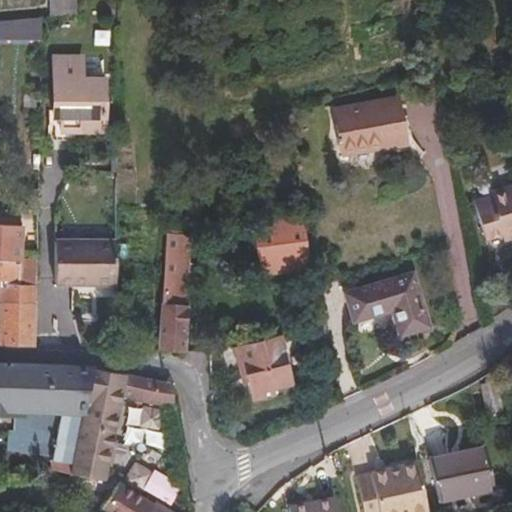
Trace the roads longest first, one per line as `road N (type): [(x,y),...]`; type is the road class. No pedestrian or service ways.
road 1 (tertiary): [(213,483),(449,373),(511,330)]
road 2 (residential): [(213,483),(191,390),(175,370),(105,357),(0,355)]
